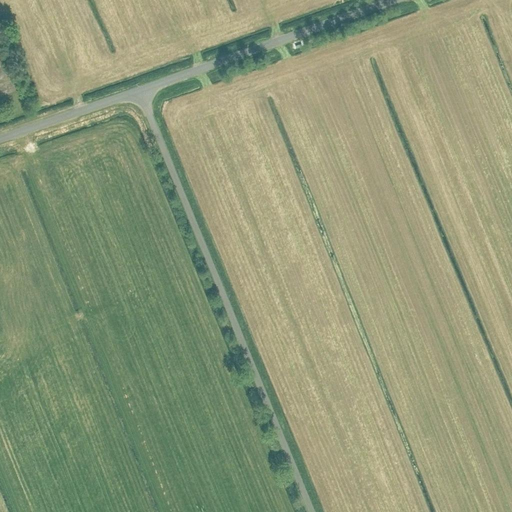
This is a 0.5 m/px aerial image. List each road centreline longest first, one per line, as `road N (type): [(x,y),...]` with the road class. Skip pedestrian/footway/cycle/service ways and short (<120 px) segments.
road 1 (unclassified): [(310,511),(139,89)]
road 2 (unclassified): [(139,89),(388,0)]
road 3 (unclassified): [(0,137),(139,89)]
